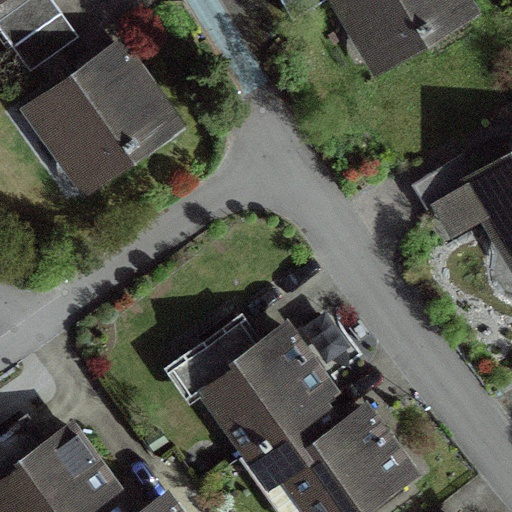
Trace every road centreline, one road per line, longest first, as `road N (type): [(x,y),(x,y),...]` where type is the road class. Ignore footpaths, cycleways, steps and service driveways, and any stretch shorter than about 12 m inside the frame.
road 1 (residential): [(288,148),(511,465)]
road 2 (residential): [(288,148),(0,356)]
road 3 (residential): [(200,0),(288,148)]
